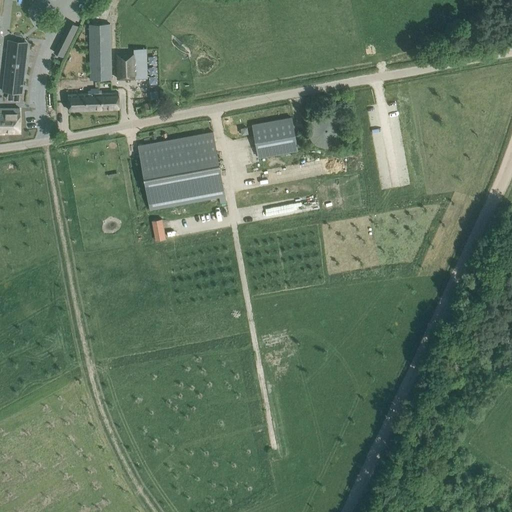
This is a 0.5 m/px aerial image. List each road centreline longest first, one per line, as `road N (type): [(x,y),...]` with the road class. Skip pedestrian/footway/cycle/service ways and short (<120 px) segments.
road 1 (unclassified): [(511,52),(0,147)]
road 2 (track): [(511,161),(351,511)]
